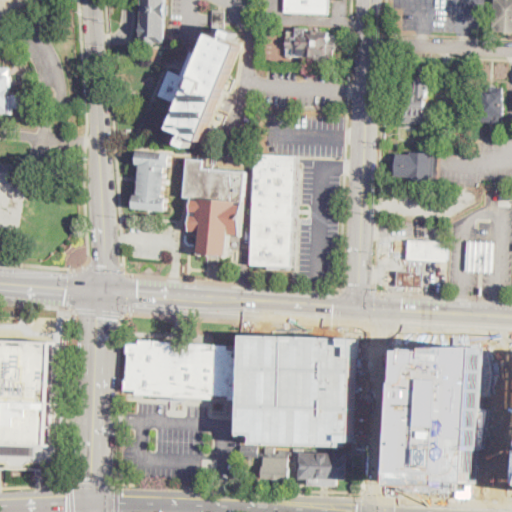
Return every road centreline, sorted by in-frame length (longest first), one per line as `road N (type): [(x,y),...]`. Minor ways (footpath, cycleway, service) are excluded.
road 1 (tertiary): [(368,310),(360,283),(369,0)]
road 2 (secondary): [(92,0),(103,291)]
road 3 (primary): [(92,501),(376,509)]
road 4 (primary): [(368,310),(103,291)]
road 5 (secondary): [(103,291),(92,501)]
road 6 (tertiary): [(368,310),(378,331),(376,509)]
road 7 (residential): [(511,49),(367,43)]
road 8 (primary): [(511,319),(368,310)]
